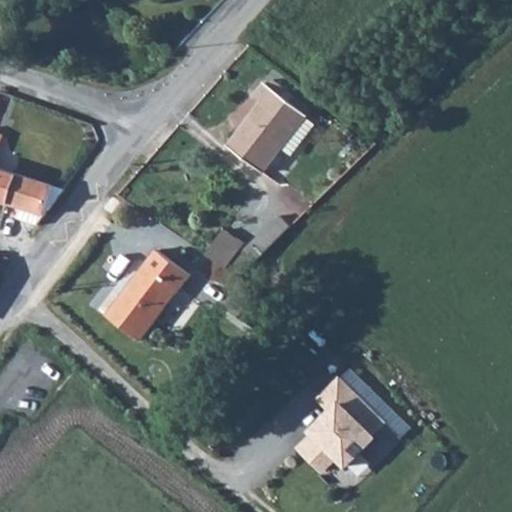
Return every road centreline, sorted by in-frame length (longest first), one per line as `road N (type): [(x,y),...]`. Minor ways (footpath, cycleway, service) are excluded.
road 1 (unclassified): [(0,320),(145,123)]
road 2 (unclassified): [(145,123),(255,0)]
road 3 (track): [(264,511),(140,404)]
road 4 (unclassified): [(145,123),(0,76)]
